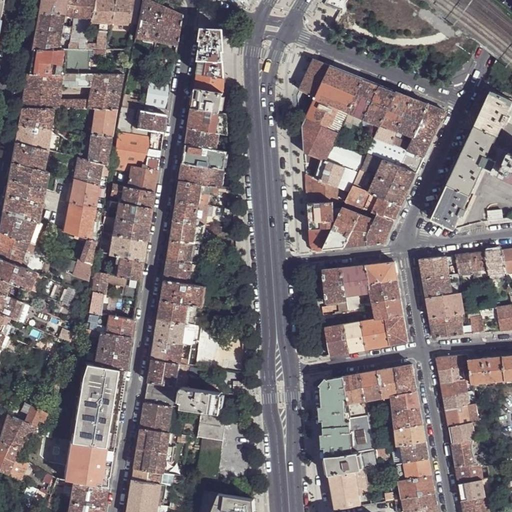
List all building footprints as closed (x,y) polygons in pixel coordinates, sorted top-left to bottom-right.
[(39,0),(37,13),(62,15),(64,0),(39,0)] [(64,0),(62,15),(74,16),(76,0),(64,0)] [(92,17),(93,0),(76,0),(74,16),(74,17),(92,17)] [(93,0),(92,17),(91,23),(110,24),(114,0),(93,0)] [(139,0),(114,0),(110,24),(134,25),(139,0)] [(152,2),(147,0),(141,0),(134,37),(155,41),(161,6),(152,2)] [(170,10),(161,6),(155,41),(176,44),(181,15),(170,10)] [(62,15),(37,13),(34,31),(60,33),(61,24),(62,15)] [(109,30),(110,24),(91,23),(88,45),(95,45),(97,30),(98,30),(109,30)] [(72,25),(61,24),(60,33),(71,33),(72,25)] [(57,49),(60,33),(34,31),(32,43),(31,49),(57,49)] [(200,57),(197,73),(224,78),(221,31),(212,31),(203,32),(200,57)] [(27,73),(89,73),(90,50),(87,50),(68,49),(57,49),(31,49),(29,63),(27,73)] [(301,90),(316,98),(305,123),(306,153),(322,159),(343,167),(350,170),(353,171),(359,173),(361,170),(368,156),(342,146),(335,143),(345,120),(364,79),(314,59),(301,90)] [(170,84),(173,67),(171,67),(168,67),(166,80),(165,79),(165,83),(170,84)] [(53,107),(95,108),(116,109),(122,74),(89,73),(27,73),(24,86),(21,102),(20,107),(53,107)] [(224,78),(197,73),(195,85),(195,89),(223,93),(224,78)] [(396,92),(364,79),(345,120),(352,123),(355,115),(364,119),(381,126),(382,125),(396,92)] [(165,83),(149,80),(146,99),(145,104),(145,105),(166,109),(167,102),(170,84),(165,83)] [(220,113),(223,93),(195,89),(193,101),(192,109),(220,113)] [(405,96),(396,92),(382,125),(398,131),(413,99),(405,96)] [(511,101),(499,95),(493,93),(488,103),(464,154),(439,208),(434,220),(454,230),(460,216),(464,218),(467,210),(464,209),(483,167),(492,171),(501,150),(493,146),(503,124),(506,125),(508,122),(511,123),(511,107),(511,104),(511,101)] [(146,99),(123,95),(122,100),(145,104),(146,99)] [(422,102),(413,99),(398,131),(414,138),(429,105),(422,102)] [(145,104),(122,100),(121,107),(138,110),(144,111),(145,105),(145,104)] [(166,109),(145,105),(144,111),(138,110),(135,128),(162,132),(164,121),(166,109)] [(411,145),(408,151),(424,158),(445,112),(437,108),(429,105),(414,138),(411,145)] [(50,128),(53,107),(20,107),(18,117),(17,124),(50,128)] [(138,110),(121,107),(120,112),(116,133),(134,136),(135,128),(138,110)] [(91,134),(111,136),(116,109),(95,108),(91,134)] [(228,134),(227,114),(220,113),(192,109),(189,123),(188,128),(220,133),(228,134)] [(380,128),(381,126),(364,119),(362,126),(378,133),(380,128)] [(352,123),(345,120),(335,143),(342,146),(353,124),(352,123)] [(47,149),(50,128),(17,124),(15,134),(14,140),(47,149)] [(134,136),(116,133),(112,163),(111,168),(130,171),(131,167),(156,171),(157,163),(161,137),(162,132),(135,128),(134,136)] [(217,150),(220,133),(188,128),(186,140),(186,145),(217,150)] [(378,133),(368,154),(417,173),(419,168),(424,158),(408,151),(392,145),(395,138),(397,134),(380,128),(378,133)] [(101,163),(106,164),(111,136),(91,134),(86,159),(101,163)] [(411,145),(395,138),(392,145),(408,151),(411,145)] [(42,171),(47,149),(14,140),(12,152),(10,162),(42,171)] [(224,170),(227,152),(217,150),(186,145),(184,158),(183,163),(224,170)] [(70,161),(71,155),(69,155),(56,151),(55,155),(56,155),(56,158),(70,161)] [(511,155),(508,153),(499,174),(511,180),(511,155)] [(368,156),(361,170),(377,176),(409,189),(413,182),(417,173),(368,154),(368,156)] [(98,186),(101,163),(86,159),(80,158),(77,157),(74,179),(98,186)] [(338,181),(342,170),(344,170),(344,172),(348,174),(350,170),(343,167),(322,159),(320,168),(317,179),(337,187),(343,189),(345,184),(338,181)] [(44,189),(47,172),(42,171),(10,162),(9,170),(7,178),(44,189)] [(222,187),(224,170),(183,163),(181,173),(180,181),(202,184),(222,187)] [(155,177),(156,171),(131,167),(130,171),(127,186),(127,188),(153,192),(154,182),(155,177)] [(359,173),(354,186),(370,192),(377,176),(361,170),(359,173)] [(345,190),(350,192),(351,192),(354,186),(359,173),(353,171),(345,190)] [(377,176),(370,192),(372,193),(381,196),(402,205),(406,197),(409,189),(377,176)] [(40,205),(44,189),(7,178),(6,185),(5,195),(40,205)] [(338,202),(337,187),(317,179),(314,178),(314,194),(308,195),(308,204),(334,203),(337,203),(338,202)] [(90,239),(98,186),(74,179),(63,231),(64,231),(74,234),(90,239)] [(199,204),(202,184),(180,181),(178,193),(177,200),(199,204)] [(121,197),(120,202),(151,208),(152,200),(153,192),(127,188),(127,186),(113,184),(111,195),(121,197)] [(346,202),(362,208),(365,209),(372,193),(370,192),(354,186),(351,192),(350,192),(346,202)] [(35,221),(37,222),(40,205),(5,195),(3,202),(2,211),(35,221)] [(378,214),(395,221),(399,213),(402,205),(381,196),(373,212),(378,214)] [(111,207),(117,208),(115,218),(148,224),(149,216),(151,208),(120,202),(106,200),(105,206),(111,207)] [(207,205),(199,204),(177,200),(175,212),(174,220),(204,225),(207,205)] [(310,229),(334,227),(338,219),(335,218),(334,203),(308,204),(310,219),(310,229)] [(335,248),(343,248),(359,214),(343,208),(338,219),(334,227),(324,248),(324,249),(335,248)] [(503,220),(501,210),(488,211),(489,221),(503,220)] [(37,222),(35,221),(2,211),(0,218),(0,230),(35,244),(42,246),(44,241),(36,238),(41,224),(37,222)] [(357,246),(369,245),(367,236),(375,220),(359,214),(343,248),(357,246)] [(390,231),(395,221),(378,214),(375,220),(367,236),(369,245),(385,243),(390,231)] [(109,217),(104,216),(103,224),(114,225),(115,218),(109,217)] [(114,225),(112,234),(145,240),(147,231),(148,224),(115,218),(114,225)] [(204,225),(174,220),(172,233),(171,240),(193,243),(202,245),(205,225),(204,225)] [(311,242),(312,251),(321,250),(324,249),(324,248),(334,227),(310,229),(311,242)] [(0,258),(25,269),(28,262),(21,259),(24,249),(32,252),(35,244),(0,230),(0,258)] [(79,259),(91,264),(95,241),(90,239),(74,234),(73,237),(83,240),(78,259),(79,259)] [(112,234),(109,254),(119,256),(142,260),(144,250),(145,240),(112,234)] [(190,263),(193,243),(171,240),(169,254),(168,260),(190,263)] [(32,252),(24,249),(21,259),(28,262),(32,252)] [(511,272),(511,249),(509,250),(501,251),(506,273),(511,272)] [(489,275),(506,273),(501,251),(491,252),(485,252),(488,269),(489,275)] [(473,271),(488,269),(485,252),(477,253),(470,254),(473,271)] [(459,275),(474,274),(473,271),(470,254),(462,255),(456,256),(459,274),(459,275)] [(118,261),(116,276),(126,278),(139,280),(141,271),(142,260),(119,256),(118,261)] [(423,280),(450,276),(456,274),(459,274),(456,256),(420,259),(422,271),(423,280)] [(27,289),(34,272),(25,269),(0,258),(0,278),(9,282),(27,289)] [(72,275),(88,280),(91,264),(79,259),(78,259),(72,275)] [(187,284),(190,263),(168,260),(166,270),(164,280),(187,284)] [(395,262),(365,265),(370,285),(398,280),(396,272),(395,262)] [(200,265),(190,263),(187,284),(191,284),(193,273),(199,274),(200,265)] [(355,266),(342,267),(346,298),(359,295),(371,293),(370,285),(365,265),(355,266)] [(331,268),(323,269),(326,302),(346,300),(346,298),(342,267),(331,268)] [(34,292),(41,275),(34,272),(27,289),(34,292)] [(113,275),(95,272),(92,292),(109,295),(113,275)] [(453,294),(450,276),(423,280),(426,293),(427,299),(453,294)] [(0,294),(4,296),(9,282),(0,278),(0,294)] [(124,293),(123,297),(136,299),(138,290),(139,280),(126,278),(124,293)] [(203,306),(206,286),(191,284),(187,284),(164,280),(163,285),(162,296),(161,300),(189,304),(203,306)] [(371,293),(373,302),(401,298),(399,288),(398,280),(370,285),(371,293)] [(486,290),(489,305),(483,306),(483,310),(495,308),(493,297),(491,289),(486,290)] [(88,311),(104,314),(107,314),(109,295),(92,292),(91,302),(88,311)] [(465,312),(461,293),(453,294),(427,299),(429,310),(430,318),(461,313),(465,312)] [(17,320),(23,304),(4,296),(0,294),(0,313),(8,316),(15,319),(17,320)] [(63,305),(69,307),(73,296),(67,294),(63,305)] [(112,295),(109,295),(107,314),(108,315),(113,316),(115,296),(112,295)] [(348,310),(359,308),(360,307),(359,295),(346,298),(346,300),(348,310)] [(493,297),(495,308),(497,308),(507,306),(506,300),(500,301),(498,296),(493,297)] [(384,318),(404,314),(402,305),(401,298),(373,302),(374,305),(373,305),(376,319),(384,318)] [(186,323),(189,304),(161,300),(159,312),(158,319),(186,323)] [(496,319),(499,319),(501,332),(508,331),(511,330),(511,305),(507,306),(497,308),(495,308),(483,310),(481,310),(482,316),(483,321),(496,319)] [(121,310),(120,317),(133,319),(134,313),(121,310)] [(108,315),(107,326),(102,325),(104,314),(88,311),(83,329),(130,336),(132,328),(133,319),(120,317),(113,316),(108,315)] [(464,335),(461,313),(430,318),(432,330),(434,338),(464,335)] [(406,326),(404,314),(384,318),(389,346),(408,342),(406,326)] [(8,336),(15,319),(8,316),(2,333),(4,334),(8,336)] [(471,335),(485,333),(484,329),(483,321),(482,316),(469,318),(471,335)] [(378,348),(389,346),(384,318),(376,319),(362,321),(367,350),(378,348)] [(183,343),(186,323),(158,319),(156,332),(155,339),(183,343)] [(492,333),(501,332),(499,319),(496,319),(497,327),(484,329),(485,333),(492,333)] [(363,351),(367,350),(362,321),(344,324),(350,353),(363,351)] [(189,344),(192,324),(186,323),(183,343),(189,344)] [(342,354),(350,353),(344,324),(326,328),(331,356),(342,354)] [(130,336),(83,329),(81,335),(85,335),(97,337),(96,347),(128,352),(129,346),(130,336)] [(58,338),(65,341),(69,343),(72,336),(66,333),(65,337),(60,335),(58,338)] [(4,355),(12,338),(8,336),(4,334),(0,343),(0,352),(3,354),(4,355)] [(189,360),(180,359),(183,343),(155,339),(153,352),(152,359),(186,364),(188,364),(189,360)] [(128,352),(96,347),(95,351),(94,364),(99,365),(125,369),(127,360),(128,352)] [(511,355),(508,356),(503,356),(505,381),(511,380),(511,355)] [(438,364),(439,371),(463,367),(461,356),(437,358),(438,364)] [(503,356),(468,360),(469,366),(470,379),(471,384),(505,381),(503,356)] [(148,382),(190,388),(190,383),(183,381),(186,364),(152,359),(150,372),(148,382)] [(94,364),(85,362),(72,441),(113,448),(114,436),(123,385),(125,369),(99,365),(94,364)] [(412,365),(394,368),(399,394),(417,391),(412,365)] [(463,367),(439,371),(441,380),(441,384),(465,380),(463,367)] [(383,370),(377,371),(382,398),(399,395),(400,395),(399,394),(394,368),(383,370)] [(369,372),(361,374),(366,401),(382,398),(377,371),(369,372)] [(352,375),(344,377),(349,404),(366,401),(361,374),(352,375)] [(62,380),(55,377),(49,394),(51,395),(57,397),(62,380)] [(351,419),(351,418),(349,404),(344,377),(327,379),(321,388),(322,405),(325,437),(325,450),(326,458),(375,449),(373,440),(372,432),(371,429),(370,423),(370,420),(369,416),(369,415),(364,416),(351,419)] [(443,393),(443,396),(467,392),(465,380),(441,384),(443,393)] [(219,399),(220,393),(190,388),(148,382),(146,394),(145,402),(172,406),(202,411),(198,437),(203,438),(223,441),(225,421),(222,421),(223,413),(220,412),(222,399),(219,399)] [(393,409),(393,412),(420,407),(418,399),(417,391),(399,394),(400,395),(399,395),(399,397),(392,399),(393,409)] [(445,403),(446,409),(469,404),(467,392),(443,396),(445,403)] [(47,413),(51,414),(53,406),(57,397),(51,395),(46,412),(47,413)] [(143,417),(141,429),(168,433),(172,406),(145,402),(143,417)] [(42,422),(47,413),(46,412),(24,403),(20,411),(27,414),(24,421),(34,426),(37,420),(42,422)] [(449,426),(472,422),(477,421),(474,403),(469,404),(446,409),(448,421),(449,426)] [(395,429),(423,424),(421,416),(420,407),(393,412),(395,429)] [(385,413),(385,418),(388,418),(387,413),(393,412),(393,409),(384,411),(385,413)] [(0,436),(0,470),(8,473),(15,455),(18,449),(36,427),(34,426),(24,421),(7,414),(0,436)] [(474,436),(472,422),(449,426),(451,437),(452,444),(472,441),(473,438),(474,436)] [(424,432),(423,424),(395,429),(397,446),(401,445),(426,441),(424,432)] [(164,472),(166,460),(172,461),(174,447),(168,446),(169,441),(170,433),(168,433),(141,429),(137,451),(134,468),(163,472),(164,472)] [(196,477),(216,480),(223,441),(203,438),(201,445),(201,449),(196,477)] [(201,445),(169,441),(168,446),(174,447),(201,449),(201,445)] [(404,462),(429,458),(427,448),(426,441),(401,445),(404,462)] [(471,447),(472,441),(452,444),(454,457),(456,466),(477,463),(478,462),(475,460),(472,454),(471,447)] [(375,449),(326,458),(327,471),(327,476),(329,475),(357,470),(380,467),(377,449),(375,449)] [(31,465),(19,458),(17,456),(15,455),(8,473),(23,482),(31,465)] [(431,467),(429,458),(404,462),(407,479),(399,481),(403,498),(435,492),(434,483),(431,467)] [(404,462),(396,464),(399,481),(407,479),(404,462)] [(458,480),(459,484),(481,480),(478,464),(477,463),(456,466),(458,480)] [(161,484),(163,472),(134,468),(133,476),(133,480),(161,484)] [(357,470),(329,475),(336,508),(363,504),(357,470)] [(58,479),(56,479),(54,484),(71,487),(71,489),(69,501),(103,507),(105,497),(106,486),(58,479)] [(462,501),(484,497),(491,496),(488,479),(481,480),(459,484),(461,496),(462,501)] [(156,511),(157,505),(161,484),(133,480),(129,501),(127,511),(156,511)] [(42,500),(45,493),(38,490),(35,497),(42,500)] [(436,496),(435,492),(403,498),(395,499),(397,511),(405,511),(438,506),(436,496)] [(211,511),(254,511),(253,498),(219,493),(212,510),(211,511)] [(493,511),(491,496),(484,497),(487,511),(493,511)] [(487,511),(484,497),(462,501),(463,511),(487,511)] [(53,498),(48,498),(45,506),(49,508),(53,498)] [(174,499),(172,509),(182,511),(182,506),(180,505),(181,500),(174,499)] [(35,511),(36,511),(41,504),(33,501),(30,509),(35,511)] [(69,501),(67,511),(102,511),(103,507),(69,501)]
